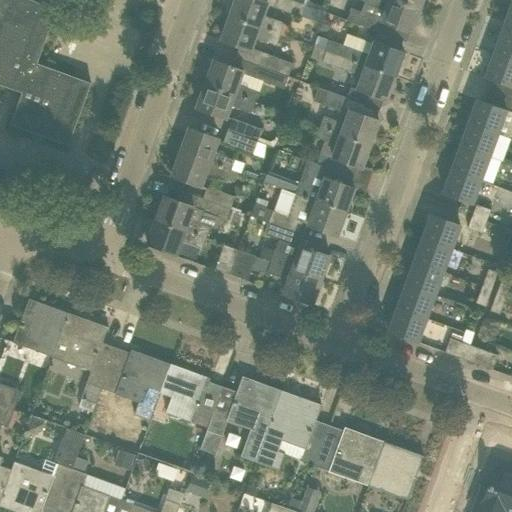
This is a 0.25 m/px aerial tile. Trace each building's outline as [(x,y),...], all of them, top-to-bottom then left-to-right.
[(0,0),(0,83),(21,89),(10,125),(71,143),(90,78),(38,63),(50,21),(49,3),(38,0),(0,0)] [(259,0),(235,0),(230,16),(279,34),(283,23),(262,15),(267,3),(259,0)] [(301,18),(306,5),(291,0),(276,0),(273,7),(301,18)] [(420,8),(397,0),(364,0),(360,12),(351,8),(346,20),(386,34),(390,24),(411,32),(420,8)] [(397,0),(420,8),(422,0),(397,0)] [(511,6),(503,30),(511,33),(511,6)] [(275,44),(279,34),(230,16),(221,40),(250,51),(255,37),(275,44)] [(511,33),(503,30),(494,54),(511,60),(511,33)] [(329,40),(325,51),(395,76),(404,52),(382,44),(374,41),(369,55),(329,40)] [(357,89),(386,100),(395,76),(325,51),(321,62),(361,76),(357,89)] [(263,52),(258,64),(288,75),(292,64),(263,52)] [(511,60),(494,54),(485,77),(511,86),(511,60)] [(214,60),(205,83),(254,101),(257,92),(238,84),(243,70),(233,66),(214,60)] [(288,75),(258,64),(253,77),(283,88),(288,75)] [(254,101),(205,83),(196,108),(226,118),(230,105),(250,112),(254,101)] [(341,111),(346,97),(318,87),(313,101),(341,111)] [(511,106),(510,111),(477,99),(469,123),(497,133),(497,134),(511,139),(511,135),(511,106)] [(322,116),(319,125),(370,143),(379,120),(349,109),(344,123),(322,116)] [(227,130),(257,141),(261,129),(231,118),(227,130)] [(469,123),(460,146),(489,157),(497,134),(497,133),(469,123)] [(320,152),(316,163),(345,173),(349,163),(361,168),(370,143),(319,125),(315,136),(337,143),(333,156),(320,152)] [(189,128),(180,152),(230,170),(234,159),(213,152),(218,138),(189,128)] [(257,141),(227,130),(222,143),(253,154),(257,141)] [(460,146),(452,170),(480,180),(489,157),(460,146)] [(230,170),(180,152),(172,176),(201,187),(206,173),(226,181),(230,170)] [(302,173),(295,193),(346,212),(354,188),(342,183),(345,173),(316,163),(308,159),(302,173)] [(472,203),(480,180),(452,170),(443,193),(472,203)] [(206,186),(202,198),(230,208),(234,196),(206,186)] [(164,195),(156,219),(206,237),(209,227),(199,223),(203,212),(225,221),(230,208),(202,198),(189,193),(185,203),(164,195)] [(250,216),(268,222),(298,233),(302,223),(337,236),(346,212),(295,193),(288,216),(254,204),(250,216)] [(491,209),(476,204),(472,216),(487,221),(491,209)] [(431,214),(423,237),(451,247),(459,223),(431,214)] [(483,233),(487,221),(472,216),(468,228),(483,233)] [(206,237),(156,219),(147,243),(176,254),(181,241),(202,248),(206,237)] [(278,240),(271,261),(321,279),(330,255),(301,244),(300,245),(295,243),(298,233),(268,222),(263,235),(278,240)] [(423,237),(414,261),(443,271),(451,247),(423,237)] [(215,268),(229,273),(238,250),(224,245),(215,268)] [(256,257),(238,250),(229,273),(247,280),(256,257)] [(321,279),(271,261),(267,271),(288,279),(283,293),(312,303),(321,279)] [(414,261),(406,284),(434,294),(443,271),(414,261)] [(488,269),(482,286),(491,289),(498,272),(488,269)] [(502,276),(496,293),(506,297),(511,280),(502,276)] [(406,284),(397,308),(426,318),(434,294),(406,284)] [(485,307),(491,289),(482,286),(476,303),(485,307)] [(496,293),(490,310),(500,314),(506,297),(496,293)] [(13,342),(52,356),(68,312),(68,313),(37,302),(37,304),(29,301),(30,298),(29,298),(13,342)] [(426,318),(397,308),(389,331),(417,342),(426,318)] [(101,387),(102,387),(116,347),(102,342),(108,327),(107,326),(106,329),(98,326),(99,324),(69,314),(69,312),(68,312),(52,356),(90,371),(80,399),(95,404),(101,387)] [(454,328),(450,338),(462,342),(466,332),(454,328)] [(445,352),(457,356),(462,342),(450,338),(445,352)] [(469,360),(474,346),(462,342),(457,356),(469,360)] [(469,360),(480,365),(486,350),(474,346),(469,360)] [(130,352),(116,347),(102,387),(116,392),(115,394),(143,404),(149,388),(160,392),(171,363),(140,353),(139,355),(131,352),(132,349),(131,349),(130,352)] [(492,369),(497,356),(497,354),(486,350),(480,365),(492,369)] [(171,364),(171,363),(160,392),(172,396),(166,412),(194,422),(200,406),(213,411),(222,386),(209,381),(210,378),(209,377),(208,380),(201,377),(201,376),(171,365),(171,364)] [(240,456),(256,461),(282,390),(281,390),(281,391),(251,380),(250,382),(243,379),(244,376),(242,376),(237,391),(222,386),(213,411),(200,449),(214,455),(227,420),(250,428),(240,456)] [(21,390),(0,382),(0,403),(14,408),(21,390)] [(283,390),(282,390),(256,461),(278,469),(284,453),(278,451),(282,440),(304,447),(299,460),(315,465),(330,425),(316,420),(321,404),(320,404),(319,407),(312,404),(313,401),(282,391),(283,390)] [(0,403),(0,424),(8,427),(14,408),(0,403)] [(363,465),(374,469),(384,441),(383,442),(353,431),(352,433),(345,430),(346,427),(345,427),(343,430),(330,425),(315,465),(357,481),(363,465)] [(0,431),(1,429),(0,428),(0,499),(11,469),(0,465),(0,463),(3,457),(0,455),(0,431)] [(58,509),(72,469),(82,444),(63,437),(54,461),(57,463),(52,476),(14,461),(11,469),(0,499),(0,504),(21,511),(40,511),(43,504),(58,509)] [(386,473),(380,489),(408,500),(424,455),(422,455),(421,458),(414,455),(415,453),(384,442),(385,441),(384,441),(374,469),(386,473)] [(511,511),(511,473),(496,467),(484,499),(479,497),(473,511),(511,511)] [(104,511),(109,496),(83,486),(88,475),(72,469),(58,509),(65,511),(104,511)] [(204,494),(209,482),(193,475),(187,487),(204,494)] [(306,486),(297,511),(313,511),(321,492),(306,486)] [(164,500),(159,511),(152,511),(133,505),(130,511),(177,511),(179,505),(164,500)] [(296,511),(297,511),(272,503),(268,511),(296,511)]
